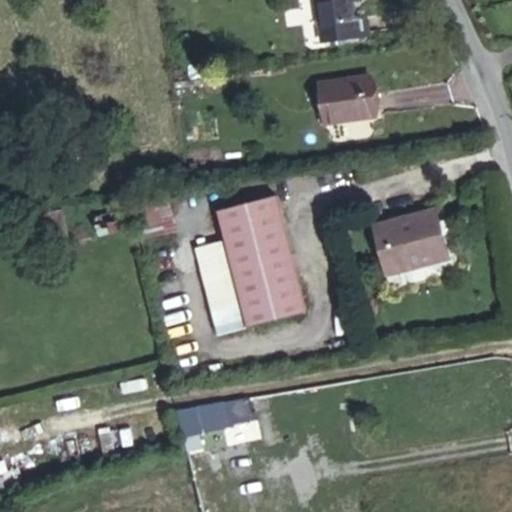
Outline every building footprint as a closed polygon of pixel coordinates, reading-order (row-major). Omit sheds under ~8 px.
[(315,0),(318,32),(359,29),(358,11),(349,11),(347,0),(315,0)] [(371,73),(318,80),(323,118),(376,111),(371,73)] [(171,243),(159,188),(128,195),(140,250),(171,243)] [(300,314),(275,194),(214,207),(221,236),(239,326),(300,314)] [(54,210),(0,218),(0,220),(4,246),(58,237),(54,210)] [(125,214),(89,220),(92,239),(128,233),(125,214)] [(449,265),(438,215),(374,229),(384,279),(449,265)] [(239,326),(221,236),(191,242),(209,332),(239,326)] [(449,265),(384,279),(387,293),(452,279),(449,265)] [(298,454),(351,443),(345,415),(292,426),(298,454)] [(300,482),(301,511),(332,511),(331,481),(300,482)]
